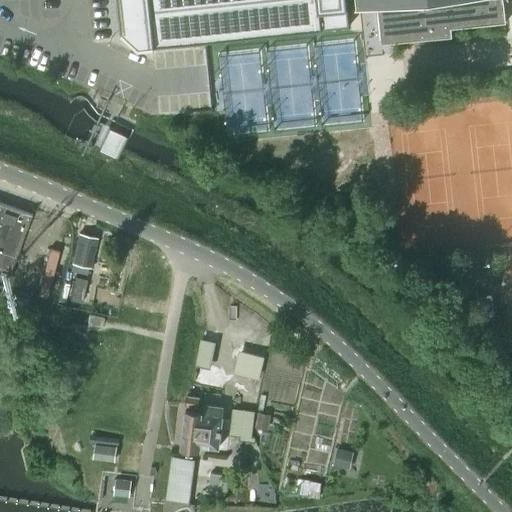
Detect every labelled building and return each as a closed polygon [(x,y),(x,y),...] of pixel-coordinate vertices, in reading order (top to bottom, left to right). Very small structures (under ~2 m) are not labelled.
[(132,0),(135,30),(137,47),(154,46),(168,44),(174,43),(204,40),(348,25),(346,7),(345,0),(132,0)] [(503,0),(354,0),(356,8),(376,6),(380,43),(450,36),(449,27),(505,22),(503,0)] [(108,127),(98,148),(118,157),(128,136),(108,127)] [(0,281),(5,284),(30,213),(0,202),(0,281)] [(72,263),(70,270),(86,274),(88,266),(90,267),(96,237),(79,233),(72,263)] [(66,284),(64,294),(88,299),(90,289),(66,284)] [(87,323),(101,326),(103,317),(89,313),(87,323)] [(198,397),(186,396),(185,405),(197,407),(198,397)] [(180,447),(199,449),(199,445),(218,447),(223,406),(204,404),(203,413),(184,411),(180,447)] [(239,439),(255,442),(255,438),(252,437),(255,412),(232,408),(228,434),(239,436),(239,439)] [(119,437),(90,433),(89,440),(118,444),(119,437)] [(93,457),(113,459),(115,445),(95,443),(93,457)] [(353,449),(335,445),(332,464),(350,468),(353,449)] [(130,480),(116,479),(114,493),(128,494),(130,480)]
